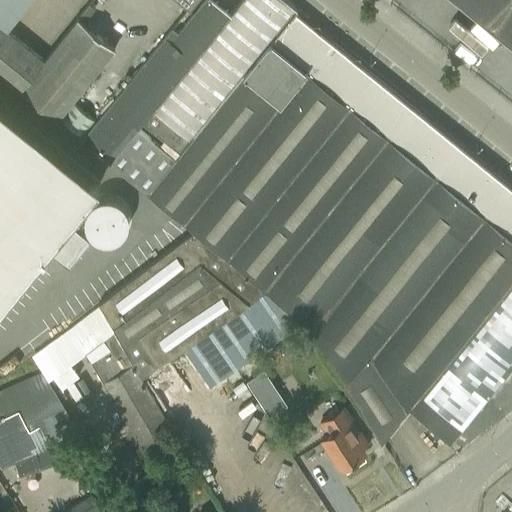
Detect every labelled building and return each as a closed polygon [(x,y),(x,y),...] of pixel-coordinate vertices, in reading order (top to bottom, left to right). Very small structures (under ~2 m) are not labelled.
[(231,13),(215,0),(205,0),(179,33),(173,28),(97,121),(82,139),(110,162),(137,129),(142,123),(231,13)] [(296,7),(288,0),(241,0),(231,13),(142,123),(178,152),(296,7)] [(194,231),(99,303),(100,305),(141,373),(184,345),(244,305),(264,287),(294,314),(300,323),(382,441),(408,410),(408,409),(410,408),(450,440),(472,413),(511,364),(511,186),(319,31),(317,34),(293,15),(299,8),(297,7),(180,150),(178,152),(179,152),(174,158),(173,158),(146,191),(194,231)] [(45,59),(44,59),(20,88),(43,107),(58,119),(116,48),(78,18),(45,59)] [(0,72),(20,88),(44,59),(0,20),(0,72)] [(0,305),(101,180),(0,98),(0,305)] [(58,119),(82,139),(97,121),(72,102),(58,119)] [(146,191),(173,158),(137,129),(110,162),(146,191)] [(71,224),(51,249),(70,265),(90,240),(71,224)] [(294,314),(264,287),(244,305),(184,345),(210,383),(300,323),(294,314)] [(100,305),(32,355),(48,378),(53,374),(61,386),(78,374),(70,362),(85,351),(103,338),(111,349),(91,361),(126,421),(114,428),(135,464),(148,456),(141,445),(171,426),(156,402),(157,401),(141,373),(100,305)] [(43,372),(0,390),(0,463),(13,459),(19,475),(79,453),(73,438),(82,435),(43,372)] [(327,433),(323,436),(342,466),(345,464),(347,468),(358,462),(355,457),(365,450),(362,445),(367,442),(344,407),(321,423),(327,433)] [(164,448),(173,464),(189,455),(179,439),(164,448)] [(95,490),(104,484),(96,470),(85,476),(95,490)] [(95,511),(101,508),(92,493),(66,510),(67,511),(95,511)]
